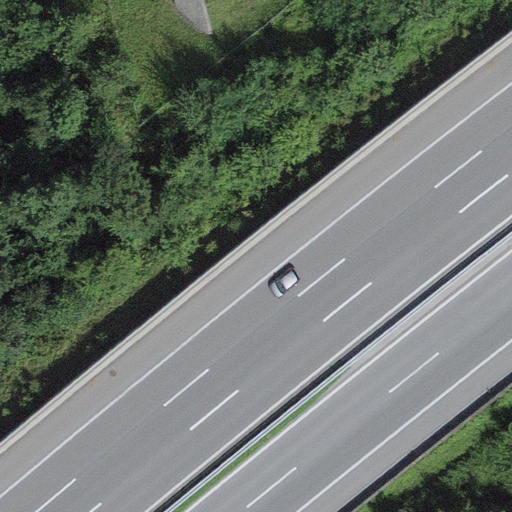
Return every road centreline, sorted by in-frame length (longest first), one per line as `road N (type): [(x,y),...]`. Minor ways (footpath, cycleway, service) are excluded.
road 1 (motorway): [(511,148),(61,511)]
road 2 (motorway): [(241,511),(511,294)]
